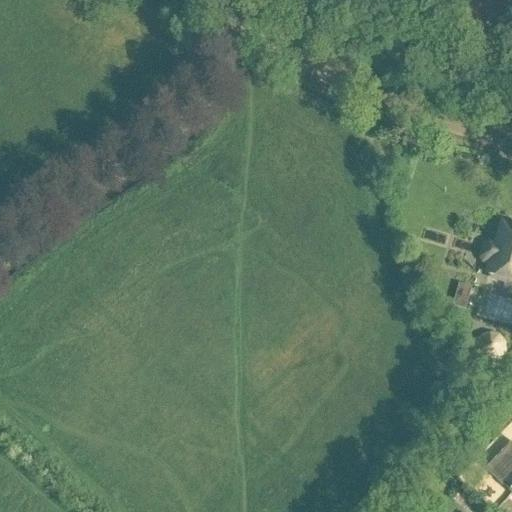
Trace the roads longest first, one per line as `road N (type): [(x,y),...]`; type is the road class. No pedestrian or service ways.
road 1 (unclassified): [(511,142),(337,80),(200,0)]
road 2 (track): [(252,29),(151,140),(0,258)]
